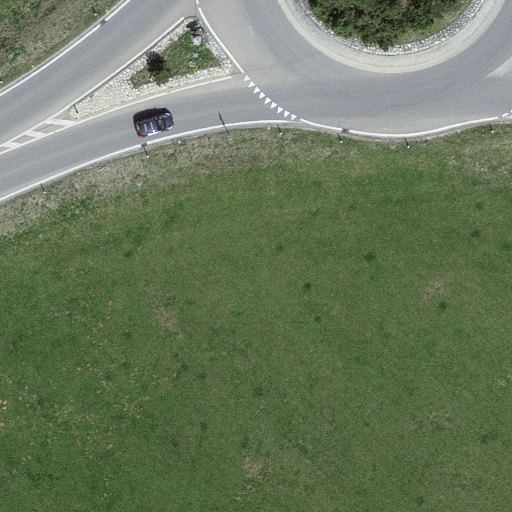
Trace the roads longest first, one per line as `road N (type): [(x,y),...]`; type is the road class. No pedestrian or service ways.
road 1 (primary): [(0,163),(311,83)]
road 2 (primary): [(165,0),(0,128)]
road 3 (primary): [(311,83),(392,105),(473,82)]
